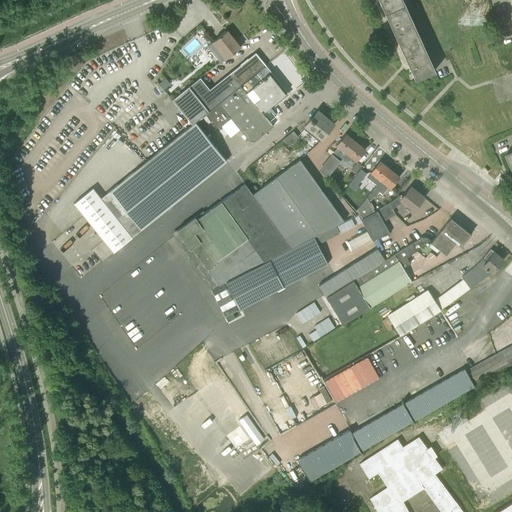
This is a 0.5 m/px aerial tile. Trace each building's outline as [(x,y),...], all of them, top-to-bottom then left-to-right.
[(378,0),(415,80),(435,71),(402,0),(378,0)] [(220,62),(240,47),(226,30),(213,40),(208,44),(207,45),(220,62)] [(195,121),(206,113),(264,67),(253,54),(210,89),(200,77),(172,99),(192,124),(195,121)] [(268,107),(285,94),(264,67),(206,113),(212,121),(218,127),(230,117),(249,141),(255,141),(273,126),(269,121),(275,116),(268,107)] [(164,89),(170,84),(166,78),(159,83),(164,89)] [(333,124),(327,119),(328,119),(321,113),(314,121),(311,118),(305,125),(321,139),(333,124)] [(226,160),(201,129),(195,121),(192,124),(110,190),(142,228),(226,160)] [(288,146),(298,138),(293,131),(282,139),(288,146)] [(325,177),(338,162),(355,141),(345,132),(336,144),(338,146),(318,169),(325,177)] [(365,149),(355,141),(338,162),(344,167),(348,162),(351,165),(355,160),(356,160),(365,149)] [(209,283),(215,279),(219,285),(225,283),(239,309),(327,263),(317,244),(340,233),(335,225),(344,220),(299,159),(253,192),(251,193),(245,184),(179,230),(191,247),(186,251),(209,283)] [(352,167),(357,171),(363,164),(358,160),(352,167)] [(380,180),(389,168),(379,160),(369,172),(371,173),(369,175),(372,178),(374,175),(380,180)] [(389,168),(380,180),(355,210),(361,219),(372,212),(368,203),(378,191),(382,194),(388,186),(390,188),(399,177),(389,168)] [(359,191),(362,187),(358,184),(367,173),(361,169),(349,184),(359,191)] [(392,200),(372,212),(361,219),(372,240),(389,233),(383,221),(395,213),(391,208),(402,201),(412,210),(413,209),(414,210),(418,206),(417,205),(424,196),(407,182),(398,193),(399,195),(392,200)] [(142,228),(110,190),(101,197),(93,188),(74,203),(113,252),(132,237),(132,236),(140,229),(141,229),(142,228)] [(421,237),(395,254),(403,267),(410,263),(406,257),(417,250),(425,256),(430,251),(436,255),(441,250),(445,253),(455,242),(460,246),(471,234),(450,217),(431,241),(427,238),(421,237)] [(333,292),(385,260),(377,248),(326,280),(333,292)] [(489,273),(494,270),(503,259),(491,249),(483,258),(486,261),(483,266),(485,268),(484,269),(489,273)] [(403,267),(395,254),(385,260),(333,292),(326,297),(343,324),(411,281),(403,267)] [(441,309),(485,276),(477,269),(434,300),(428,289),(387,315),(400,335),(441,309)] [(211,290),(214,295),(227,288),(224,283),(211,290)] [(217,300),(219,305),(232,299),(229,294),(217,300)] [(299,323),(321,311),(316,301),(294,313),(299,323)] [(235,304),(222,311),(227,322),(235,318),(233,312),(238,310),(235,304)] [(304,346),(340,325),(333,314),(297,335),(304,346)] [(511,364),(511,345),(503,350),(511,365),(511,364)] [(496,354),(504,368),(511,365),(503,350),(496,354)] [(497,372),(504,368),(496,354),(489,358),(497,372)] [(490,376),(497,372),(489,358),(482,362),(490,376)] [(490,376),(482,362),(475,366),(483,380),(490,376)] [(476,384),(483,380),(475,366),(468,370),(476,384)] [(476,385),(471,377),(468,378),(463,369),(457,373),(467,390),(476,385)] [(457,373),(448,378),(458,395),(467,390),(457,373)] [(448,378),(439,383),(449,400),(458,395),(448,378)] [(440,405),(449,400),(439,383),(431,388),(440,405)] [(431,388),(422,393),(432,410),(440,405),(431,388)] [(413,398),(423,415),(432,410),(422,393),(413,398)] [(404,403),(414,420),(423,415),(413,398),(404,403)] [(414,420),(404,403),(395,408),(405,425),(414,420)] [(387,413),(396,430),(405,425),(395,408),(387,413)] [(388,435),(392,432),(396,430),(387,413),(382,415),(378,418),(388,435)] [(379,440),(388,435),(378,418),(369,423),(379,440)] [(361,427),(370,445),(379,440),(369,423),(361,427)] [(352,432),(362,450),(370,445),(361,427),(352,432)] [(352,432),(350,429),(341,434),(353,455),(362,450),(352,432)] [(341,434),(332,439),(344,460),(353,455),(341,434)] [(371,498),(378,511),(409,511),(403,501),(424,488),(441,511),(463,511),(435,474),(443,468),(434,456),(431,459),(426,450),(429,449),(419,436),(403,446),(398,439),(360,463),(369,478),(379,472),(388,487),(371,498)] [(323,444),(335,465),(344,460),(332,439),(323,444)] [(323,444),(315,449),(327,470),(335,465),(323,444)] [(306,454),(318,475),(327,470),(315,449),(306,454)] [(297,459),(309,480),(318,475),(306,454),(297,459)]
